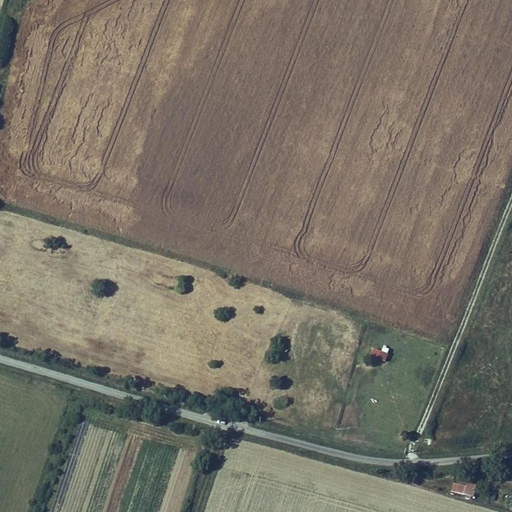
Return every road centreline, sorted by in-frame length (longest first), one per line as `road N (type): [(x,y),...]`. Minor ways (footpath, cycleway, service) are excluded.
road 1 (residential): [(0,354),(358,456),(511,452)]
road 2 (track): [(511,189),(408,460)]
road 3 (track): [(83,378),(42,511)]
